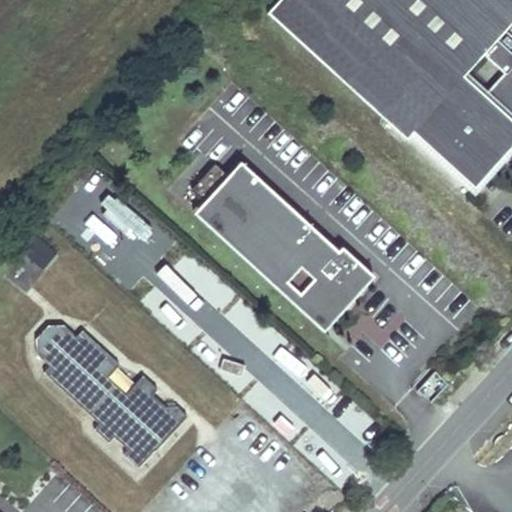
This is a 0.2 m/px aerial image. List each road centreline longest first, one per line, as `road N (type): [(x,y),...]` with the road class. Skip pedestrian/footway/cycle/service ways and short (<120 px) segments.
road 1 (unknown): [(435,448),(402,390),(429,308),(405,276),(221,108)]
road 2 (unclassified): [(377,511),(511,367)]
